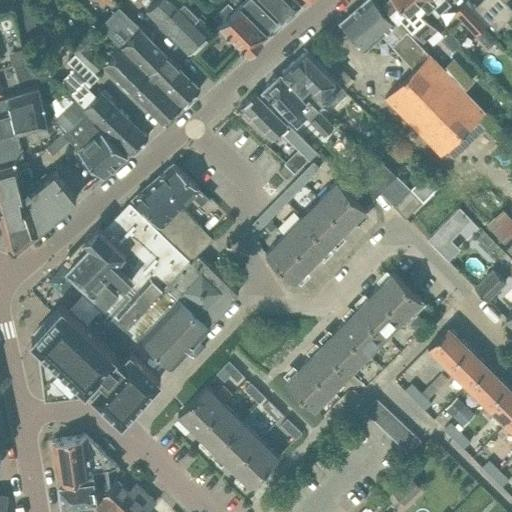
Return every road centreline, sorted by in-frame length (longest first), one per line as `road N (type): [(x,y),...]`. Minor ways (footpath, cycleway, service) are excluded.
road 1 (residential): [(126,437),(249,307),(320,308),(379,246),(396,241),(411,244),(484,316),(488,344),(511,367)]
road 2 (residential): [(0,291),(335,0)]
